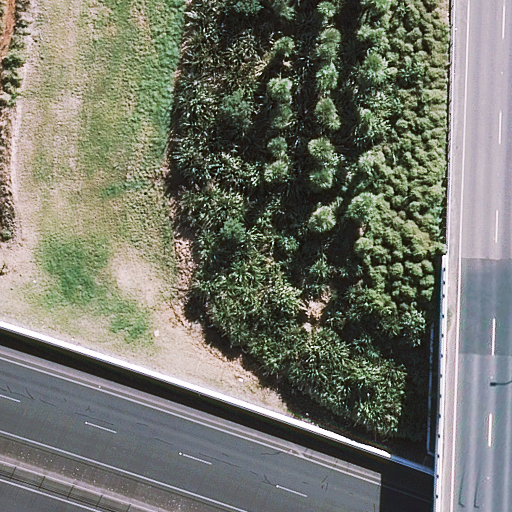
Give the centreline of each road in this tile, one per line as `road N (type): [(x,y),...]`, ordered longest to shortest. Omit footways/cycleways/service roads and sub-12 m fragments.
road 1 (tertiary): [(502,0),(487,511)]
road 2 (motorway): [(0,394),(339,511)]
